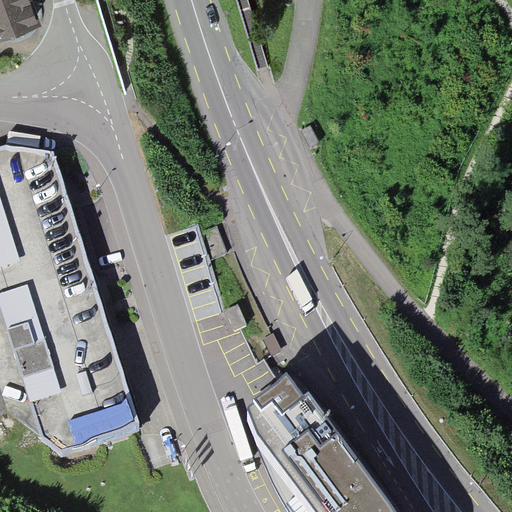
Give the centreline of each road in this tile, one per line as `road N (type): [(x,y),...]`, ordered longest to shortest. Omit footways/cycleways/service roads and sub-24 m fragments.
road 1 (residential): [(98,83),(206,432),(245,511)]
road 2 (primary): [(245,147),(363,386),(435,494)]
road 3 (track): [(266,196),(319,188),(389,284),(511,408)]
road 4 (unclassified): [(245,147),(294,82),(308,0)]
road 5 (primary): [(192,0),(245,147)]
